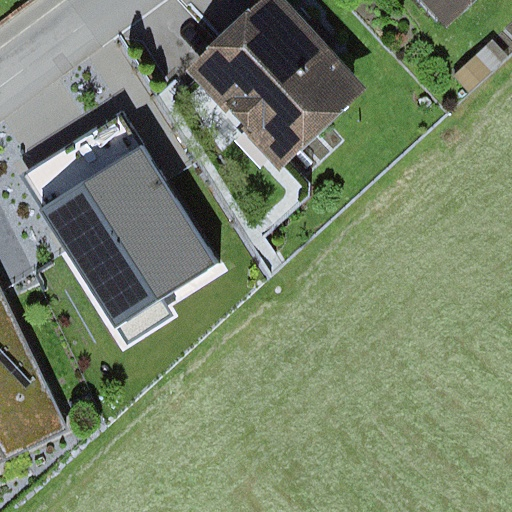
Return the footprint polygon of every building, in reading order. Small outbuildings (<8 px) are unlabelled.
[(419,0),(447,31),(482,0),(419,0)] [(389,100),(301,9),(224,83),(311,174),(389,100)] [(475,74),(460,90),(470,101),(486,85),(475,74)] [(15,169),(113,342),(226,278),(128,105),(15,169)] [(0,462),(84,423),(0,246),(0,462)]
